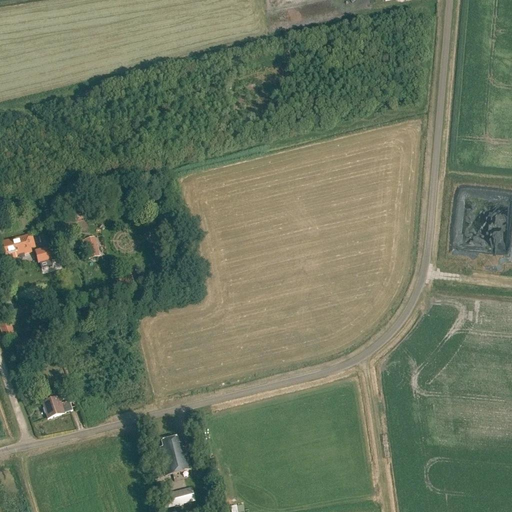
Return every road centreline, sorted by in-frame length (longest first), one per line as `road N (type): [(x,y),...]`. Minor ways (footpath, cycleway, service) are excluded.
road 1 (unclassified): [(27,445),(330,371),(363,358),(400,322),(430,229),(450,0)]
road 2 (track): [(363,358),(387,511)]
